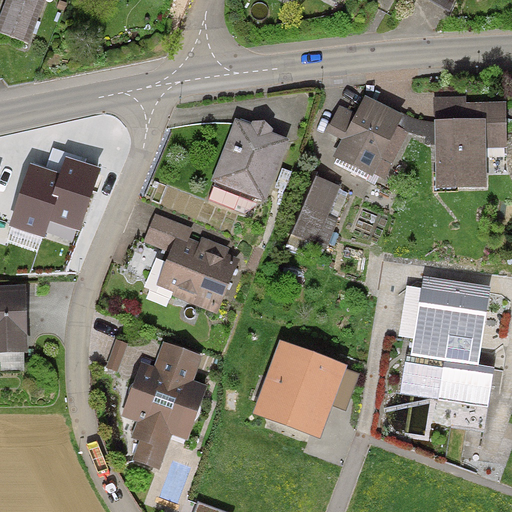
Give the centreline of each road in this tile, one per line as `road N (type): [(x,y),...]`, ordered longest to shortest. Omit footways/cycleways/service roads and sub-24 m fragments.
road 1 (residential): [(126,511),(83,426),(77,334),(145,141),(147,88)]
road 2 (tertiary): [(200,77),(511,47)]
road 3 (residential): [(336,511),(365,440),(392,267)]
road 4 (tertiary): [(0,118),(147,88)]
